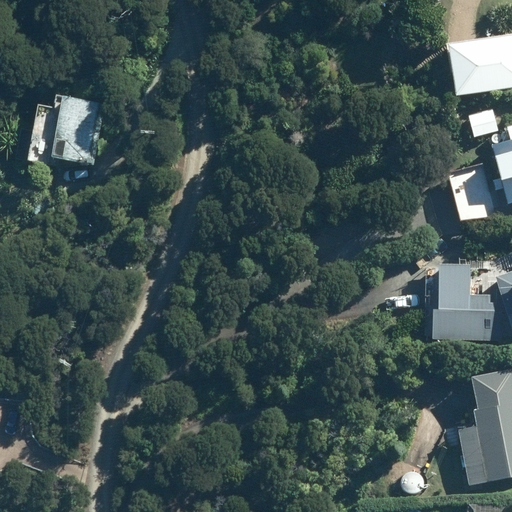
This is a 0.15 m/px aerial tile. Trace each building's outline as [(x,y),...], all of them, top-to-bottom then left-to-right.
[(511,42),(450,53),(458,101),(511,92),(511,42)] [(90,172),(100,112),(57,104),(55,114),(39,112),(29,166),(58,171),(58,167),(90,172)] [(475,141),(499,134),(493,113),(468,121),(475,141)] [(504,192),(509,208),(511,207),(511,130),(507,132),(510,143),(492,148),(500,180),(491,182),(495,194),(504,192)] [(462,227),(496,217),(482,169),(448,179),(462,227)] [(434,346),(502,343),(501,317),(495,317),(495,308),(490,299),(472,300),(471,272),(425,274),(427,312),(433,312),(434,346)] [(511,276),(497,281),(511,333),(511,276)] [(470,490),(511,481),(511,379),(474,386),(481,418),(475,420),(478,432),(459,435),(470,490)]
